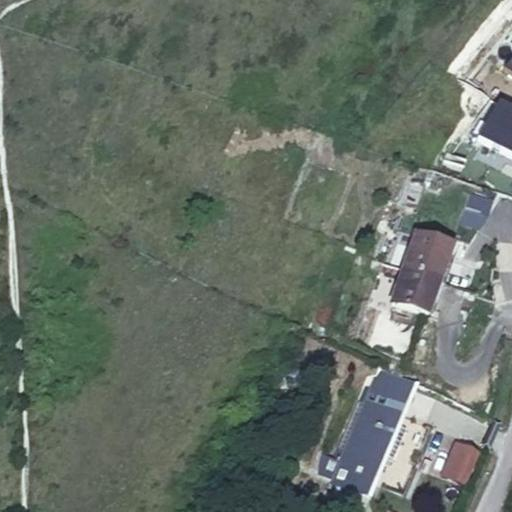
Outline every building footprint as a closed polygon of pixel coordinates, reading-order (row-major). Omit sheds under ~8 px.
[(511,107),(497,98),(475,134),(511,155),(511,153),(511,107)] [(391,266),(424,281),(439,248),(404,233),(391,266)] [(391,266),(375,303),(409,317),(424,281),(391,266)] [(381,481),(391,456),(379,451),(401,406),(390,401),(404,375),(375,360),(341,429),(350,432),(338,459),(381,481)] [(391,456),(423,385),(404,375),(390,401),(401,406),(379,451),(391,456)] [(453,439),(437,475),(460,484),(476,449),(453,439)]
